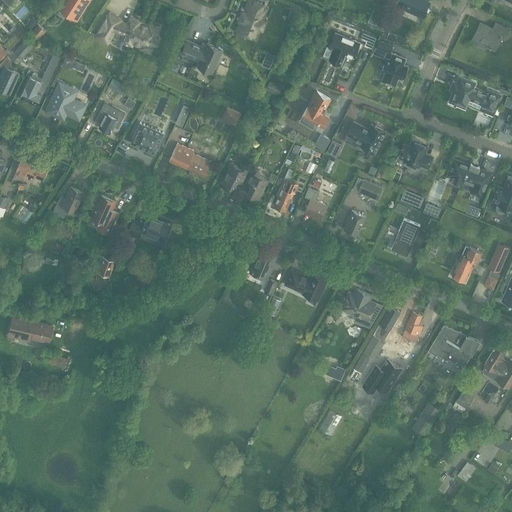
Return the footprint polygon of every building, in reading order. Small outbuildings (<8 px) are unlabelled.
[(0,0),(0,9),(4,6),(5,7),(11,0),(0,0)] [(44,0),(40,8),(45,12),(51,0),(44,0)] [(60,9),(57,13),(64,18),(67,14),(69,10),(77,15),(86,0),(63,0),(58,8),(60,9)] [(267,19),(264,18),(268,7),(265,6),(267,0),(252,0),(252,1),(249,0),(245,11),(242,9),(238,20),(241,21),(237,32),(255,39),(260,28),(263,29),(267,19)] [(397,0),(395,5),(422,17),(429,2),(425,0),(397,0)] [(292,8),(288,17),(295,19),(298,10),(292,8)] [(156,43),(158,43),(159,41),(159,39),(159,37),(157,36),(160,27),(149,23),(142,20),(131,16),(127,24),(120,22),(121,19),(110,12),(96,35),(108,42),(114,31),(124,34),(121,41),(151,52),(154,43),(156,43)] [(372,12),(368,21),(376,25),(380,15),(372,12)] [(474,30),(471,36),(473,37),(472,39),(478,41),(475,47),(484,51),(487,45),(501,52),(511,29),(511,24),(494,16),(489,27),(479,23),(475,31),(474,30)] [(29,21),(23,28),(27,32),(34,25),(29,21)] [(38,25),(31,33),(38,40),(42,35),(39,32),(43,28),(38,25)] [(21,26),(3,44),(10,50),(27,32),(23,28),(21,26)] [(358,49),(357,48),(360,42),(353,40),(353,39),(343,35),(335,32),(330,47),(333,49),(329,59),(341,64),(345,54),(354,57),(354,55),(356,56),(358,49)] [(365,45),(372,48),(375,38),(363,33),(361,38),(367,41),(365,45)] [(11,51),(8,54),(18,63),(34,46),(27,39),(14,53),(11,51)] [(376,47),(373,54),(385,58),(387,52),(390,53),(393,45),(380,39),(376,48),(376,47)] [(201,46),(187,40),(181,52),(200,60),(197,65),(201,67),(201,68),(207,71),(208,70),(212,72),(216,63),(218,64),(222,57),(219,56),(220,54),(223,49),(218,47),(208,43),(207,44),(202,42),(201,46)] [(271,67),(276,53),(267,50),(263,64),(271,67)] [(398,78),(402,79),(407,66),(403,65),(406,58),(393,53),(390,60),(386,58),(381,71),(385,73),(382,81),(395,86),(398,78)] [(0,88),(8,93),(18,74),(12,70),(17,64),(8,56),(8,55),(0,64),(0,66),(5,68),(0,78),(0,88)] [(36,106),(45,85),(57,57),(52,55),(41,78),(31,74),(30,78),(29,77),(19,99),(36,106)] [(66,56),(61,66),(67,69),(68,66),(71,65),(73,66),(76,60),(66,56)] [(113,77),(108,86),(124,95),(129,86),(113,77)] [(453,81),(449,90),(453,92),(451,99),(454,101),(454,102),(456,102),(456,101),(466,106),(467,104),(493,114),(501,95),(489,90),(487,95),(473,89),(475,83),(460,77),(457,83),(453,81)] [(282,87),(270,81),(266,89),(278,95),(282,87)] [(53,112),(52,114),(61,118),(64,112),(79,119),(86,105),(71,98),(75,89),(60,82),(47,109),(53,112)] [(329,117),(322,113),(331,99),(317,91),(302,117),(315,125),(316,123),(323,127),(329,117)] [(129,96),(126,104),(134,107),(137,99),(129,96)] [(104,102),(94,122),(100,125),(99,127),(110,133),(113,126),(118,128),(121,121),(125,113),(104,102)] [(240,114),(227,107),(222,118),(235,125),(240,114)] [(182,125),(187,114),(182,112),(176,123),(182,125)] [(361,145),(374,151),(385,131),(382,129),(383,128),(375,124),(375,125),(372,124),(369,129),(354,121),(347,134),(362,142),(361,145)] [(131,143),(155,153),(164,133),(140,122),(131,143)] [(324,150),(330,138),(322,134),(316,145),(324,150)] [(419,169),(419,167),(427,170),(433,156),(425,153),(427,146),(419,143),(420,141),(413,139),(410,147),(404,145),(400,153),(406,156),(404,161),(410,163),(409,165),(410,168),(410,170),(412,171),(415,172),(417,171),(419,169)] [(333,140),(327,151),(336,155),(342,144),(333,140)] [(170,159),(170,160),(183,166),(203,175),(205,176),(211,162),(193,153),(194,151),(177,143),(177,145),(170,159)] [(288,159),(294,162),(301,146),(297,144),(293,152),(292,152),(288,159)] [(321,153),(302,145),(301,149),(320,157),(321,153)] [(473,189),(483,193),(490,173),(479,169),(480,167),(471,164),(470,165),(454,159),(450,170),(454,171),(451,180),(461,184),(462,182),(474,186),(473,189)] [(45,172),(20,161),(14,174),(31,181),(32,177),(41,181),(45,172)] [(237,176),(243,178),(247,167),(240,163),(236,171),(229,167),(221,181),(231,187),(237,176)] [(247,178),(253,181),(247,193),(257,198),(267,178),(257,173),(258,170),(253,167),(247,178)] [(277,194),(272,206),(284,211),(295,188),(300,190),(306,177),(293,171),(289,179),(283,176),(276,193),(277,194)] [(498,187),(493,200),(499,203),(497,206),(497,209),(498,211),(500,212),(503,213),(505,212),(507,210),(509,210),(511,210),(511,177),(509,176),(504,189),(498,187)] [(382,187),(364,179),(359,188),(378,197),(382,187)] [(316,180),(313,185),(319,188),(321,182),(316,180)] [(307,186),(304,195),(309,198),(304,212),(319,218),(324,204),(314,200),(318,191),(307,186)] [(75,212),(83,193),(70,187),(62,207),(57,205),(53,212),(63,217),(67,209),(75,212)] [(405,189),(401,199),(412,203),(412,204),(420,207),(424,197),(416,193),(416,194),(405,189)] [(6,209),(5,208),(9,199),(0,195),(0,218),(1,216),(3,217),(6,209)] [(99,195),(89,218),(99,222),(96,228),(108,234),(117,213),(117,212),(111,210),(115,201),(99,195)] [(23,206),(15,217),(25,224),(32,215),(37,206),(32,203),(28,209),(23,206)] [(427,203),(424,211),(437,216),(440,208),(427,203)] [(466,211),(479,215),(482,207),(469,203),(466,211)] [(342,229),(356,235),(365,215),(351,209),(342,229)] [(134,218),(128,233),(134,236),(139,237),(141,232),(152,236),(150,242),(158,245),(160,240),(161,240),(168,224),(146,215),(143,222),(134,218)] [(395,238),(394,241),(396,241),(393,248),(400,251),(399,252),(407,256),(410,248),(409,248),(411,245),(419,249),(426,233),(418,230),(420,225),(404,218),(399,231),(396,239),(395,238)] [(452,275),(465,280),(474,259),(478,261),(482,252),(469,246),(466,245),(462,254),(461,254),(459,260),(457,259),(454,265),(456,266),(452,275)] [(499,245),(495,254),(497,254),(492,267),(499,271),(508,249),(499,245)] [(248,273),(265,279),(274,256),(258,249),(248,273)] [(96,272),(109,277),(114,261),(102,257),(96,272)] [(326,280),(314,275),(312,279),(291,270),(285,284),(302,292),(302,293),(317,300),(326,280)] [(499,279),(489,274),(483,285),(494,290),(499,279)] [(504,293),(501,300),(511,304),(511,275),(511,276),(508,285),(505,284),(502,292),(504,293)] [(86,282),(94,284),(93,288),(107,291),(109,280),(96,277),(96,278),(88,276),(86,282)] [(265,292),(271,294),(277,282),(270,279),(265,292)] [(349,291),(343,308),(360,315),(357,322),(372,328),(382,310),(368,304),(372,295),(357,289),(355,294),(349,291)] [(273,298),(270,305),(277,309),(281,301),(273,298)] [(388,306),(372,334),(372,335),(382,341),(399,312),(388,306)] [(401,335),(415,341),(422,326),(416,324),(420,315),(411,311),(401,335)] [(19,340),(22,341),(22,338),(30,340),(31,336),(48,341),(52,327),(13,317),(8,335),(19,337),(19,340)] [(443,323),(430,349),(438,354),(439,352),(449,357),(450,356),(458,360),(459,357),(467,362),(481,334),(443,323)] [(372,335),(362,351),(373,357),(383,341),(382,341),(372,335)] [(511,359),(510,359),(508,363),(503,360),(501,358),(506,350),(496,344),(483,364),(486,366),(482,372),(509,388),(511,383),(511,359)] [(44,360),(65,367),(67,358),(45,352),(44,360)] [(362,372),(370,358),(362,353),(354,368),(362,372)] [(375,364),(362,385),(374,392),(378,385),(387,391),(402,367),(388,358),(381,367),(380,367),(376,364),(375,364)] [(455,401),(456,401),(453,406),(462,412),(465,408),(467,408),(474,397),(468,394),(475,384),(469,380),(455,401)] [(489,396),(485,401),(491,404),(494,399),(489,396)] [(424,434),(440,409),(428,401),(412,426),(424,434)] [(333,435),(343,415),(330,408),(320,428),(333,435)] [(462,415),(456,411),(443,429),(448,432),(462,415)] [(511,446),(511,442),(497,435),(492,443),(509,453),(511,446)] [(467,480),(477,467),(468,460),(458,474),(467,480)]
